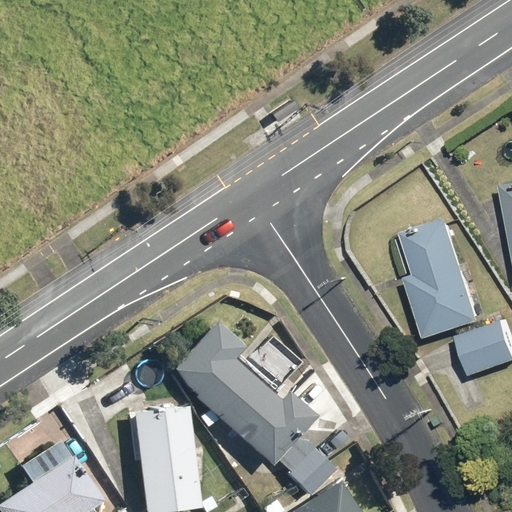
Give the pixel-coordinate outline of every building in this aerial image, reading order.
[(511,186),(503,188),(511,253),(511,186)] [(448,222),(403,235),(415,277),(404,281),(422,343),(479,326),(448,222)] [(511,339),(506,322),(456,338),(469,376),(511,361),(511,339)] [(238,351),(211,324),(165,372),(230,434),(217,447),(226,455),(235,446),(260,471),(271,460),(297,433),(309,420),(281,393),(272,402),(229,360),(238,351)] [(183,410),(127,414),(134,511),(161,511),(190,510),(183,410)] [(332,467),(297,433),(271,460),(306,494),(332,467)] [(25,485),(0,500),(0,511),(85,511),(96,506),(56,440),(14,466),(25,485)] [(349,511),(332,482),(279,511),(349,511)]
